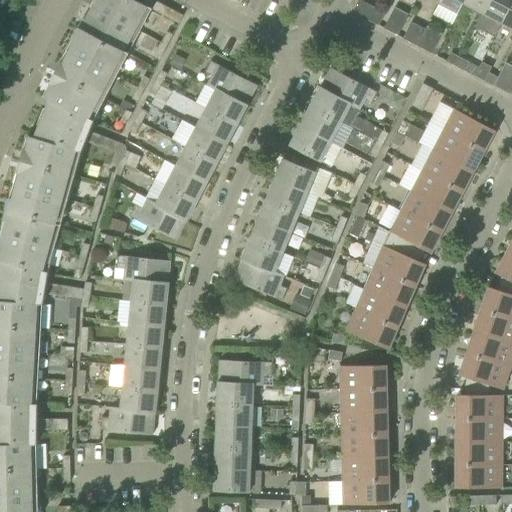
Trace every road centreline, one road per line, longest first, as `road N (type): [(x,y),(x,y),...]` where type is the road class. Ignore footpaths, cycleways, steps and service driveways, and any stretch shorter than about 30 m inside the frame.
road 1 (residential): [(184,511),(186,358),(211,246),(235,182),(303,55)]
road 2 (residential): [(423,511),(421,418),(431,348),(461,266),(511,171)]
road 3 (residential): [(0,126),(60,0)]
road 4 (residential): [(303,55),(195,0)]
